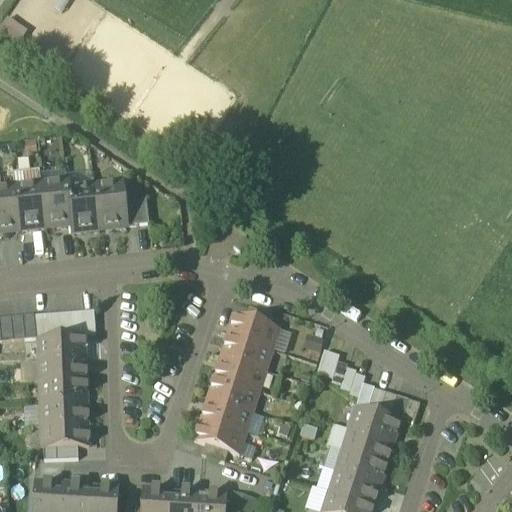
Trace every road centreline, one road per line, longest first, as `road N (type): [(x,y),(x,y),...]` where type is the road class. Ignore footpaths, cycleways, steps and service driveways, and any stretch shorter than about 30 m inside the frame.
road 1 (residential): [(105,276),(117,448),(135,458),(165,452),(221,283)]
road 2 (residential): [(456,396),(340,322),(221,283)]
road 3 (residential): [(456,396),(408,511)]
